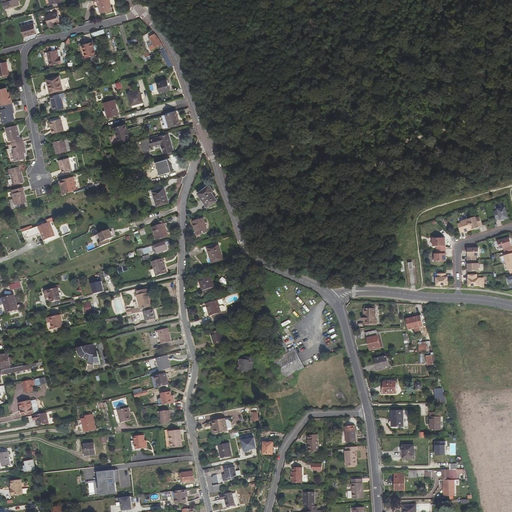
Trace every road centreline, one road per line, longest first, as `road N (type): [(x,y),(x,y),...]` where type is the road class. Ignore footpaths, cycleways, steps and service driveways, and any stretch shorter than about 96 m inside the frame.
road 1 (residential): [(204,140),(182,201),(181,280),(194,362),(187,416),(207,511)]
road 2 (residential): [(138,10),(28,46),(42,181)]
road 3 (tertiary): [(204,140),(248,255),(331,297)]
road 4 (residential): [(267,511),(280,454),(310,413),(367,411)]
road 5 (tertiary): [(138,10),(170,48),(204,140)]
road 6 (tertiary): [(331,297),(362,290),(459,299)]
road 7 (tertiary): [(331,297),(367,411)]
